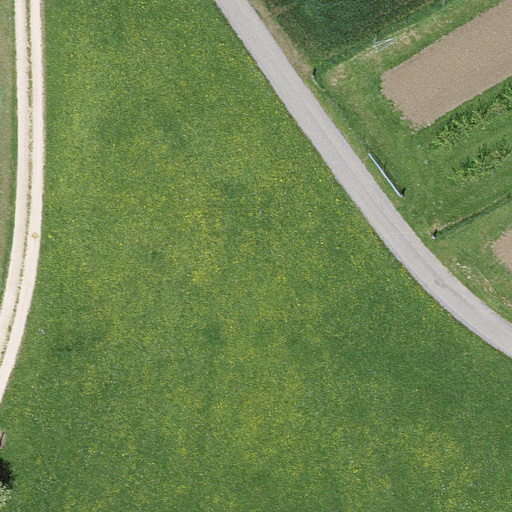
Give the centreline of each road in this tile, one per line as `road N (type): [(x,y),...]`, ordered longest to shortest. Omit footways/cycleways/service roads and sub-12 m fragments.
road 1 (track): [(232,0),(358,185),(448,289),(511,334)]
road 2 (track): [(0,376),(30,240),(25,0)]
